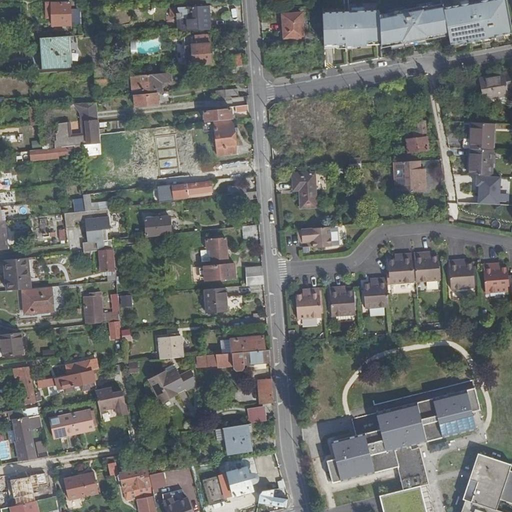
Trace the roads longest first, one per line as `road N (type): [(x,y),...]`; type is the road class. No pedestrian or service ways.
road 1 (residential): [(511,245),(439,229),(380,231),(337,265),(273,272)]
road 2 (residential): [(273,272),(284,437),(303,511)]
road 3 (residential): [(258,94),(273,272)]
road 4 (residential): [(258,94),(428,64)]
road 5 (residential): [(0,469),(124,447)]
road 6 (residential): [(428,64),(450,183)]
